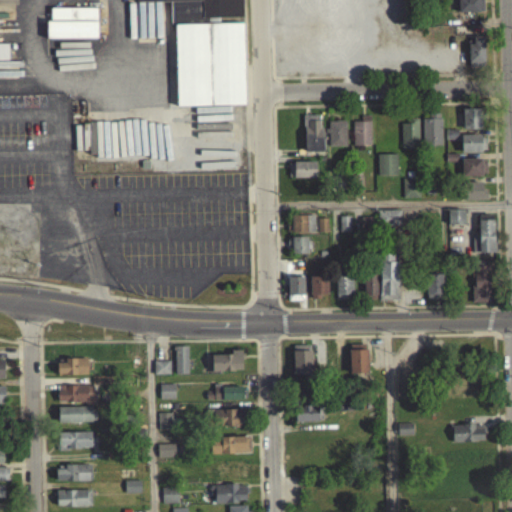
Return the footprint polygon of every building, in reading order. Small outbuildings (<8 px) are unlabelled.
[(242,0),(245,103),(178,105),(176,23),(172,23),(172,0),(242,0)] [(457,4),(457,20),(483,19),(482,3),(457,4)] [(98,37),(98,5),(52,5),(52,20),(47,20),(47,37),(98,37)] [(466,75),(483,75),(483,38),(467,38),(466,75)] [(479,136),(480,116),(461,115),(461,135),(479,136)] [(321,122),(302,122),(303,159),(321,158),(321,122)] [(352,152),(370,152),(370,122),(359,122),(359,128),(351,128),(352,152)] [(421,122),(421,152),(440,152),(440,122),(421,122)] [(345,127),(326,127),(327,153),(346,153),(345,127)] [(417,156),(417,128),(400,127),(400,155),(417,156)] [(460,142),(460,160),(485,159),(485,141),(460,142)] [(396,161),(376,161),(376,183),(396,182),(396,161)] [(460,166),(460,183),(485,183),(485,166),(460,166)] [(315,185),(315,169),(290,168),(290,184),(315,185)] [(402,205),(419,205),(418,185),(401,185),(402,205)] [(462,189),(461,207),(484,208),(484,189),(462,189)] [(376,217),(377,235),(400,235),(400,216),(376,217)] [(463,216),(446,216),(446,232),(463,231),(463,216)] [(493,259),(493,221),(478,221),(477,259),(493,259)] [(314,239),(313,222),(290,222),(291,239),(314,239)] [(326,225),(317,225),(317,239),(326,239),(326,225)] [(306,260),(306,243),(290,244),(290,261),(306,260)] [(379,308),(398,307),(397,269),(378,269),(379,308)] [(472,271),(472,309),(488,309),(489,271),(472,271)] [(311,275),(328,275),(328,294),(321,294),(321,298),(313,298),(313,294),(311,294),(311,275)] [(289,276),(305,276),(305,294),(289,295),(289,276)] [(362,306),(375,307),(376,281),(363,281),(362,306)] [(441,281),(424,281),(424,306),(442,306),(441,281)] [(351,282),(334,283),(335,306),(352,306),(351,282)] [(295,344),(295,349),(293,349),(294,374),(313,374),(312,343),(295,344)] [(350,349),(369,349),(369,372),(350,372),(350,349)] [(186,381),(186,353),(173,353),(173,381),(186,381)] [(210,361),(210,378),(241,377),(240,356),(230,357),(230,361),(210,361)] [(86,381),(86,365),(55,366),(56,382),(86,381)] [(152,368),(153,381),(169,381),(168,368),(152,368)] [(451,393),(451,388),(446,388),(446,374),(475,374),(475,379),(482,379),(482,390),(472,390),(472,393),(451,393)] [(402,380),(420,380),(420,395),(402,395),(402,380)] [(176,381),(161,381),(161,397),(176,397),(176,381)] [(244,398),(244,396),(247,396),(247,386),(243,387),(243,385),(222,386),(222,383),(215,383),(215,399),(244,398)] [(475,384),(447,385),(448,402),(476,401),(475,384)] [(173,391),(159,391),(159,406),(174,406),(173,391)] [(55,408),(93,410),(94,393),(56,392),(55,408)] [(205,407),(245,406),(245,394),(204,395),(205,407)] [(294,428),(321,428),(321,412),(294,412),(294,428)] [(57,430),(91,430),(90,413),(56,414),(57,430)] [(210,417),(211,434),(243,433),(242,416),(210,417)] [(157,437),(170,437),(170,419),(157,420),(157,437)] [(411,430),(396,430),(396,441),(411,441),(411,430)] [(59,432),(60,449),(81,448),(81,447),(92,447),(92,445),(98,445),(97,435),(92,435),(92,431),(59,432)] [(450,432),(451,449),(482,448),(481,431),(450,432)] [(209,444),(209,461),(250,460),(249,443),(209,444)] [(156,452),(156,464),(180,463),(180,451),(156,452)] [(244,486),(244,469),(211,470),(211,487),(244,486)] [(90,471),(63,471),(63,476),(55,476),(55,488),(90,488),(90,471)] [(443,478),(444,497),(482,496),(482,477),(443,478)] [(140,499),(139,487),(123,487),(123,500),(140,499)] [(214,510),(245,509),(245,491),(213,492),(214,510)] [(161,510),(177,510),(176,493),(160,494),(161,510)] [(55,496),(54,511),(89,511),(90,497),(55,496)]
